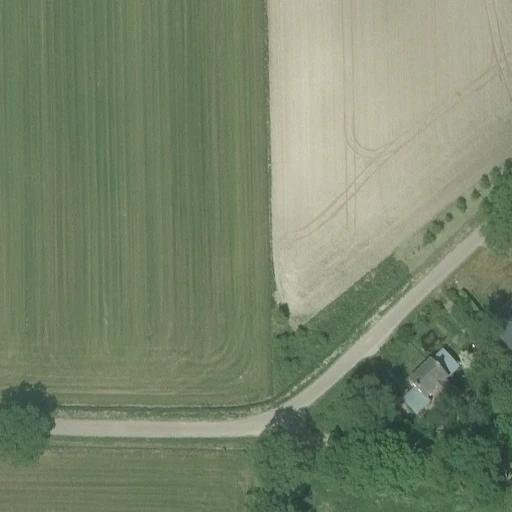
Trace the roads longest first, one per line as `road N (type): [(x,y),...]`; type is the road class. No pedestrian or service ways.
road 1 (unclassified): [(0,427),(260,424),(304,399),(511,203)]
road 2 (track): [(260,424),(332,445),(511,466)]
